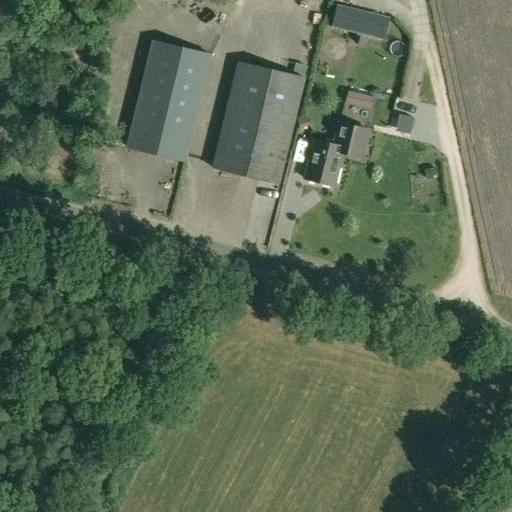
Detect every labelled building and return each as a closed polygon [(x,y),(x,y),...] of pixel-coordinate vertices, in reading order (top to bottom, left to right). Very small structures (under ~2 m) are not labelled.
[(379,13),(337,3),(332,22),(375,33),(379,13)] [(186,161),(211,56),(153,42),(128,147),(186,161)] [(331,42),(328,70),(340,71),(344,43),(331,42)] [(368,52),(363,74),(390,80),(395,58),(368,52)] [(424,128),(431,61),(418,60),(411,127),(424,128)] [(305,78),(262,68),(239,62),(213,167),(279,184),(305,78)] [(355,100),(374,101),(375,78),(356,77),(355,100)] [(370,128),(340,121),(335,144),(345,147),(343,153),(363,158),(370,128)] [(315,139),(306,178),(335,185),(337,185),(343,153),(345,147),(335,144),(315,139)]
